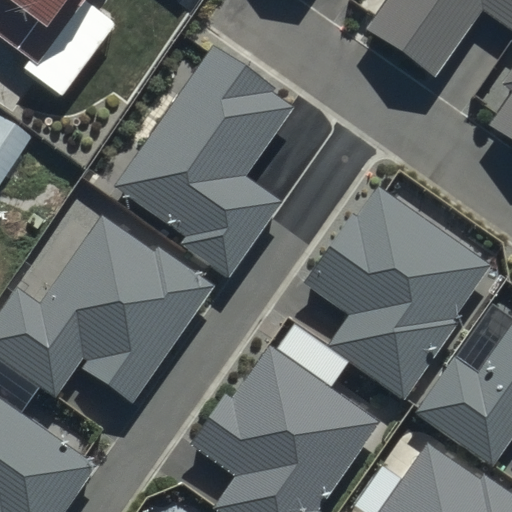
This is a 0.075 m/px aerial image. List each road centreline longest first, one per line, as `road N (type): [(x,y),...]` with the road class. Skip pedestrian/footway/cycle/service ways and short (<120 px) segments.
road 1 (unknown): [(386,102),(108,511)]
road 2 (residential): [(258,13),(511,189)]
